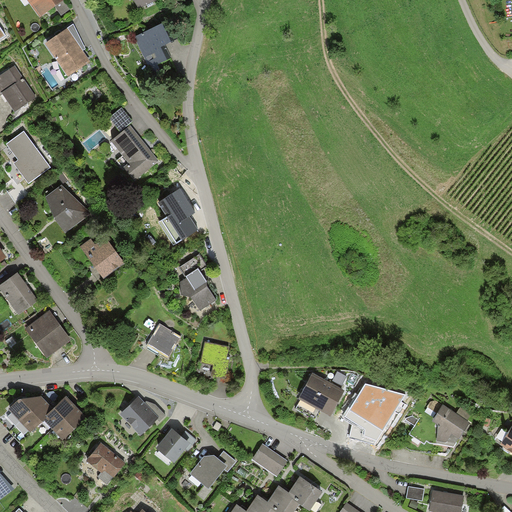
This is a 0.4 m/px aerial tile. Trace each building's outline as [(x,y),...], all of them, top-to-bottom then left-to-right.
[(26,0),(38,16),(59,0),(26,0)] [(131,0),(136,9),(153,0),(131,0)] [(62,15),(70,10),(65,2),(57,7),(62,15)] [(168,19),(131,38),(147,69),(168,58),(162,46),(177,38),(168,19)] [(88,62),(65,29),(43,45),(66,78),(88,62)] [(15,67),(0,76),(0,96),(3,95),(14,112),(35,98),(15,67)] [(128,125),(107,141),(124,163),(120,166),(132,182),(157,163),(128,125)] [(80,142),(87,151),(104,140),(97,130),(80,142)] [(25,132),(6,145),(17,161),(13,164),(28,184),(51,168),(25,132)] [(44,198),(52,219),(64,234),(87,214),(59,185),(44,198)] [(171,214),(162,220),(177,245),(201,230),(178,193),(163,203),(171,214)] [(97,231),(78,246),(103,279),(123,265),(97,231)] [(186,277),(179,282),(180,295),(187,295),(199,311),(216,299),(208,289),(209,285),(208,282),(195,265),(183,273),(186,277)] [(16,272),(0,283),(0,292),(16,315),(36,301),(16,272)] [(72,341),(49,311),(25,329),(48,359),(72,341)] [(181,337),(159,325),(147,347),(169,359),(181,337)] [(230,342),(204,336),(201,348),(204,349),(201,363),(213,366),(210,375),(226,379),(231,358),(227,357),(230,342)] [(298,398),(330,416),(344,392),(311,374),(298,398)] [(7,409),(19,422),(43,399),(40,396),(18,398),(7,409)] [(65,397),(52,409),(41,420),(50,429),(74,406),(65,397)] [(117,414),(138,435),(155,418),(134,397),(117,414)] [(43,399),(19,422),(29,432),(41,420),(52,409),(43,399)] [(454,448),(469,422),(435,401),(429,403),(408,435),(424,446),(426,441),(430,443),(454,448)] [(74,406),(50,429),(60,440),(84,417),(74,406)] [(462,407),(458,412),(468,420),(472,415),(462,407)] [(511,451),(511,423),(499,442),(511,451)] [(189,444),(171,429),(154,450),(173,465),(189,444)] [(125,463),(99,443),(84,462),(101,476),(104,473),(112,479),(125,463)] [(288,461),(262,445),(251,462),(277,478),(288,461)] [(214,455),(203,456),(186,476),(201,486),(195,497),(203,503),(213,490),(209,487),(222,470),(226,473),(234,463),(222,451),(217,457),(214,455)] [(145,475),(139,470),(132,477),(139,482),(145,475)] [(310,511),(323,493),(300,477),(288,494),(290,495),(289,498),(301,506),(309,511),(310,511)] [(288,494),(279,487),(267,504),(279,511),(296,511),(301,506),(289,498),(290,495),(288,494)] [(423,490),(407,488),(405,500),(421,502),(423,490)] [(14,500),(5,490),(0,495),(0,500),(6,507),(14,500)] [(461,511),(464,497),(432,491),(429,509),(443,511),(461,511)] [(279,511),(267,504),(256,496),(245,511),(279,511)]
